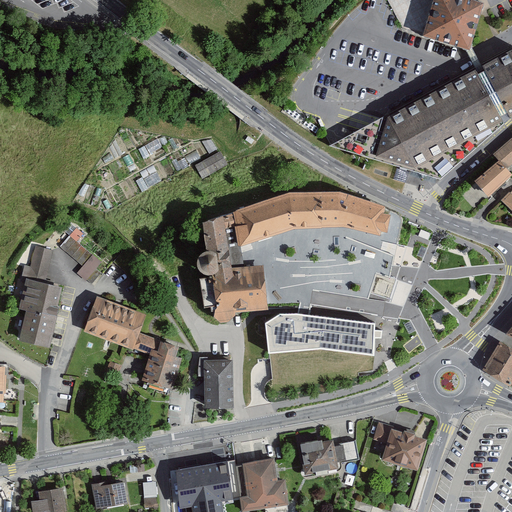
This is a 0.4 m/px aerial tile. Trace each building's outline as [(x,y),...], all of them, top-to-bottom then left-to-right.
[(387,0),(388,1),(395,16),(399,24),(402,30),(465,48),(469,50),(469,49),(471,43),(480,14),(480,12),(483,4),(471,0),(387,0)] [(510,118),(511,116),(511,49),(483,66),(485,71),(481,73),(478,74),(476,69),(385,117),(344,138),(340,140),(333,144),(331,145),(330,146),(410,170),(424,174),(437,178),(440,179),(504,123),(501,117),(504,115),(507,113),(510,118)] [(511,139),(494,155),(499,161),(501,160),(507,169),(511,164),(511,139)] [(212,140),(202,141),(209,154),(217,149),(212,140)] [(219,150),(195,165),(202,178),(227,163),(219,150)] [(499,161),(476,181),(489,197),(511,175),(511,174),(507,169),(501,160),(499,161)] [(511,192),(503,201),(511,210),(511,192)] [(203,222),(207,253),(204,254),(202,255),(199,258),(197,261),(196,263),(196,265),(197,269),(199,273),(200,274),(202,276),(205,277),(210,278),(200,279),(204,308),(219,306),(219,307),(218,309),(217,310),(216,312),(215,314),(215,316),(216,319),(218,320),(220,322),(222,322),(225,322),(228,321),(229,319),(235,314),(235,312),(268,309),(268,307),(268,304),(267,296),(263,267),(245,267),(243,259),(240,246),(246,244),(294,228),(346,227),(380,235),(381,230),(387,231),(390,216),(384,215),(385,208),(339,193),(290,194),(234,212),(203,222)] [(77,228),(70,236),(76,241),(83,234),(77,228)] [(421,230),(418,236),(428,240),(431,233),(421,230)] [(76,241),(70,236),(61,247),(84,266),(78,272),(92,284),(101,273),(96,269),(102,263),(76,241)] [(45,279),(53,251),(36,246),(30,267),(25,265),(21,282),(26,283),(27,280),(53,287),(54,282),(45,279)] [(53,287),(27,280),(26,283),(20,309),(27,310),(20,340),(49,348),(50,343),(59,307),(57,306),(61,289),(53,287)] [(129,346),(134,348),(139,334),(146,315),(97,298),(93,311),(85,331),(106,338),(111,340),(129,346)] [(280,315),(265,324),(267,338),(269,354),(320,349),(375,356),(374,339),(382,338),(382,331),(374,331),(374,324),(309,316),(310,311),(311,305),(301,303),(300,307),(299,310),(298,314),(280,315)] [(134,348),(152,355),(153,350),(159,352),(162,342),(139,334),(134,348)] [(511,385),(511,383),(511,347),(501,341),(484,369),(511,385)] [(175,356),(178,347),(162,342),(159,352),(153,350),(152,355),(143,381),(171,390),(181,358),(175,356)] [(233,408),(233,360),(229,360),(229,357),(200,357),(199,376),(204,376),(205,408),(233,408)] [(122,366),(110,361),(106,371),(117,376),(122,366)] [(391,429),(394,430),(395,427),(378,423),(373,440),(387,444),(391,429)] [(382,461),(416,472),(425,439),(409,435),(394,430),(391,429),(387,444),(382,461)] [(318,440),(300,444),(305,474),(338,468),(337,463),(359,459),(356,441),(320,447),(318,440)] [(273,460),(242,465),(247,497),(241,498),(243,511),(288,504),(288,499),(285,482),(280,483),(277,483),(273,460)] [(233,499),(227,462),(174,470),(180,508),(192,506),(192,511),(223,511),(222,501),(233,499)] [(144,464),(130,465),(130,473),(132,473),(145,471),(144,464)] [(144,505),(157,505),(157,480),(144,480),(144,505)] [(128,504),(124,483),(107,486),(106,483),(99,484),(93,485),(98,509),(128,504)] [(64,497),(63,489),(40,493),(41,501),(38,501),(32,502),(33,511),(58,511),(66,511),(64,497)]
